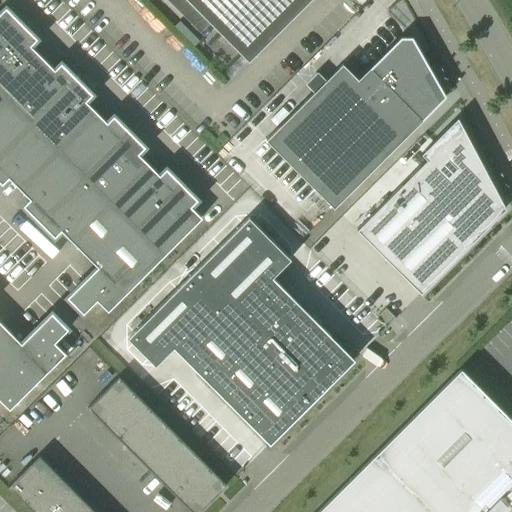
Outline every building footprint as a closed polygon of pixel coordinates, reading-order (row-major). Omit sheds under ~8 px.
[(187,0),(248,61),(308,0),(187,0)] [(166,167),(159,174),(138,153),(145,146),(113,114),(106,121),(86,101),(93,94),(60,62),(54,69),(30,45),(37,38),(5,6),(0,11),(0,183),(1,185),(8,178),(29,198),(22,205),(54,237),(61,230),(97,266),(66,297),(83,314),(97,300),(108,311),(202,217),(191,206),(198,199),(166,167)] [(342,63),(265,139),(333,207),(445,96),(411,36),(400,36),(357,79),(342,63)] [(357,230),(420,293),(505,208),(457,118),(421,154),(426,159),(357,230)] [(353,360),(270,277),(289,258),(248,217),(127,338),(154,365),(173,346),(270,443),(353,360)] [(396,318),(385,307),(378,314),(389,325),(396,318)] [(51,311),(33,330),(21,342),(0,321),(0,406),(6,413),(65,353),(54,342),(68,328),(51,311)] [(511,511),(511,419),(460,368),(316,511),(511,511)] [(197,511),(226,484),(159,417),(118,376),(87,407),(191,511),(197,511)] [(95,511),(39,455),(8,486),(33,511),(95,511)]
